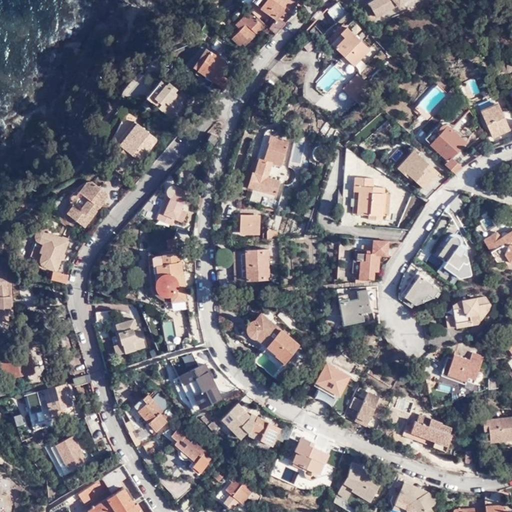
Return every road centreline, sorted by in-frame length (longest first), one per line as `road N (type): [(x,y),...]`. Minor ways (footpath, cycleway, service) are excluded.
road 1 (residential): [(245,84),(210,191),(210,336),(271,401),(419,471),(463,483),(511,476)]
road 2 (residential): [(245,84),(95,243),(76,292),(108,413),(165,511)]
road 3 (residential): [(511,153),(461,179),(419,224),(392,282),(390,312),(414,345)]
